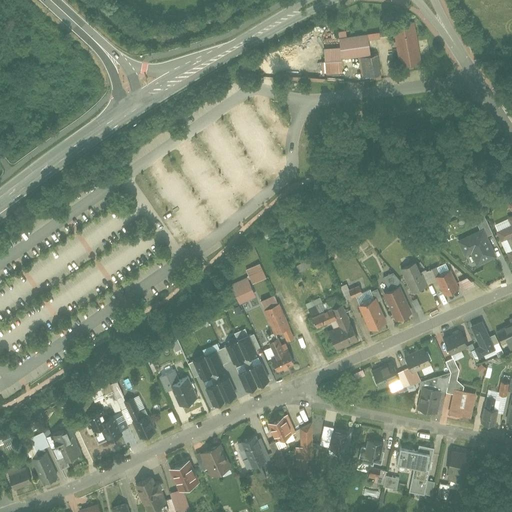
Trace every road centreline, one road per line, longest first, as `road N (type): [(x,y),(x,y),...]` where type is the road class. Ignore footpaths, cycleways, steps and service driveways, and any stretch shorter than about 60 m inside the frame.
road 1 (residential): [(277,395),(79,486),(24,508),(0,508)]
road 2 (residential): [(511,289),(277,395)]
road 3 (residential): [(511,444),(277,395)]
road 4 (tertiary): [(142,96),(321,0)]
road 5 (track): [(259,0),(159,37),(133,31),(89,0)]
road 6 (tertiary): [(0,198),(142,96)]
road 7 (residential): [(425,0),(511,135)]
road 8 (primary): [(52,0),(111,53),(142,96)]
